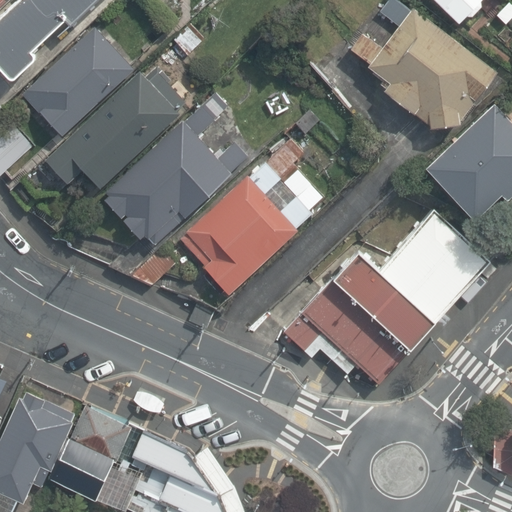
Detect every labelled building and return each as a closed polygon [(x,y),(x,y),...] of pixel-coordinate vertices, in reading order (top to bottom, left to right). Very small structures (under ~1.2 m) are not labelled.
[(9,0),(0,8),(0,73),(2,75),(27,54),(20,48),(57,17),(63,24),(87,0),(9,0)] [(413,7),(403,0),(389,0),(383,8),(402,21),(387,42),(365,29),(352,46),(373,58),(369,62),(387,72),(387,86),(432,121),(459,118),(498,68),(418,6),(413,7)] [(439,0),(462,20),(481,0),(439,0)] [(132,66),(93,25),(15,88),(55,136),(132,66)] [(143,76),(136,70),(41,157),(62,184),(77,168),(96,186),(181,114),(176,109),(187,99),(154,66),(143,76)] [(231,106),(218,91),(103,190),(108,195),(102,199),(138,240),(145,233),(155,245),(251,154),(237,140),(219,155),(201,136),(231,106)] [(511,192),(511,118),(495,98),(427,163),(475,218),(501,191),(507,197),(511,192)] [(310,150),(294,135),(181,234),(230,291),(318,212),(315,206),(331,193),(299,160),(310,150)] [(434,210),(380,269),(437,322),(491,262),(434,210)] [(380,382),(437,322),(380,269),(358,248),(283,329),(305,350),(323,331),(380,382)] [(74,411),(20,386),(0,429),(0,511),(5,511),(13,497),(21,501),(30,480),(40,484),(74,411)] [(136,425),(88,404),(56,477),(103,498),(136,425)] [(232,511),(222,488),(194,450),(144,429),(136,455),(158,464),(147,492),(157,497),(149,511),(232,511)]
